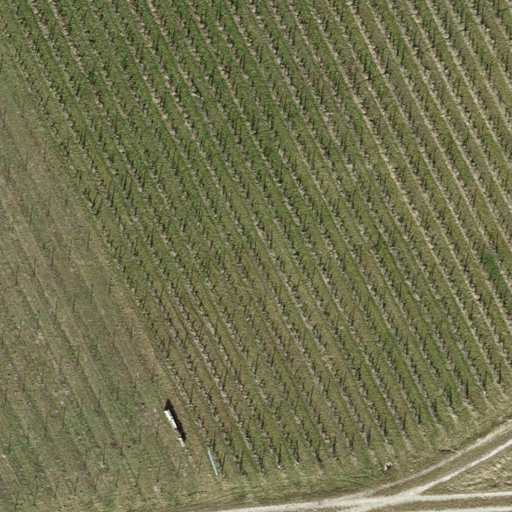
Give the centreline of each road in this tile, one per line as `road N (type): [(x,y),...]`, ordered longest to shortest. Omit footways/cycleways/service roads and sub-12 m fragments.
road 1 (track): [(307,511),(511,500)]
road 2 (track): [(348,507),(511,434)]
